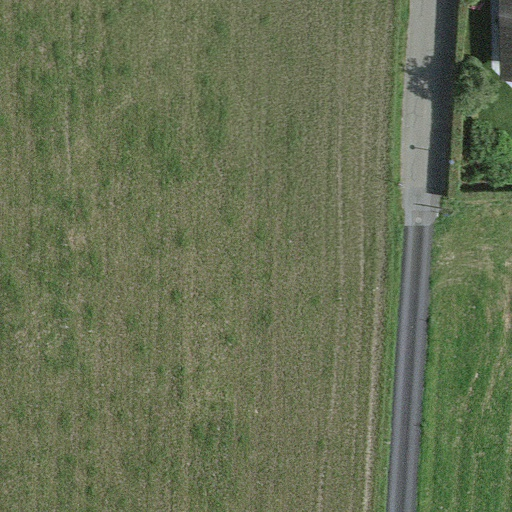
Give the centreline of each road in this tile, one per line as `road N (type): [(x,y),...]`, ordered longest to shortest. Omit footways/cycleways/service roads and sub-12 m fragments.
road 1 (unclassified): [(395,511),(422,196)]
road 2 (residential): [(433,0),(422,196)]
